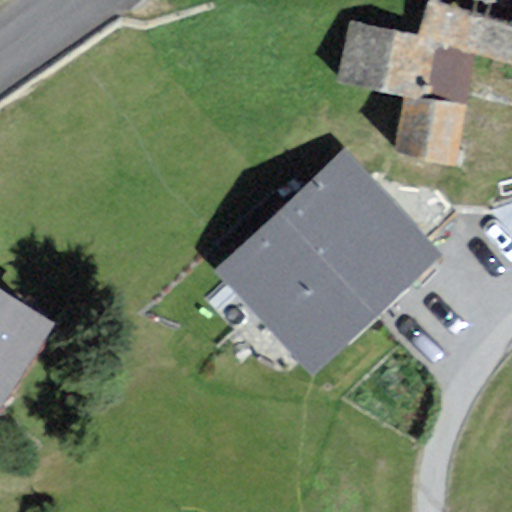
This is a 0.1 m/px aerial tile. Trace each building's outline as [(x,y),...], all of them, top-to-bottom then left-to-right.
[(511,0),(435,0),(425,44),(511,65),(511,0)] [(425,44),(359,29),(346,88),(411,102),(425,44)] [(469,109),(411,102),(404,157),(461,165),(469,109)] [(349,155),(217,272),(308,375),(441,258),(349,155)] [(58,325),(0,288),(0,412),(2,414),(58,325)]
